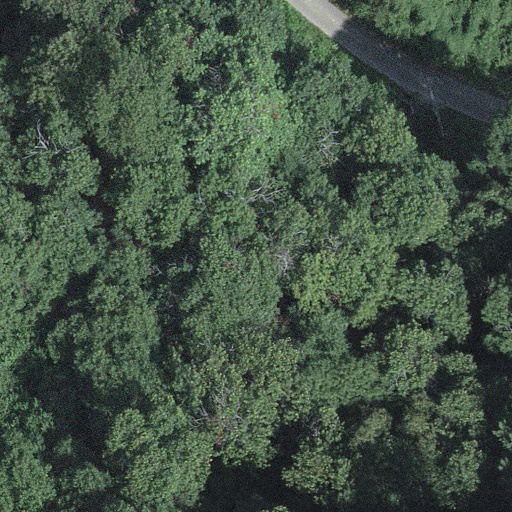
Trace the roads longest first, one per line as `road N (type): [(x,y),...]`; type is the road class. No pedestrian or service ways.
road 1 (track): [(0,18),(54,16),(462,291),(511,303)]
road 2 (unclassified): [(304,0),(360,53),(461,109),(511,122)]
